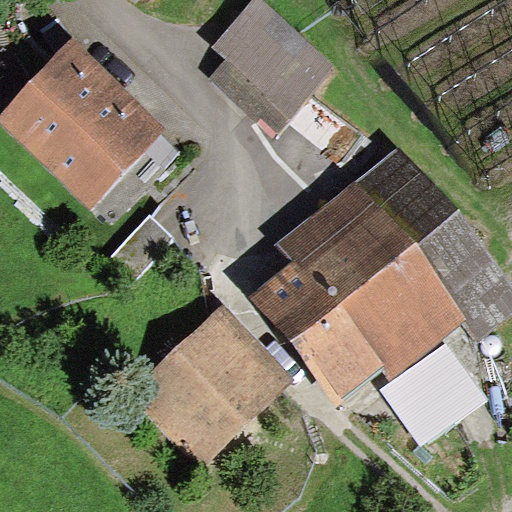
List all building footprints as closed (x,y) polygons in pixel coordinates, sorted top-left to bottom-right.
[(140,0),(148,12),(167,0),(140,0)] [(511,0),(377,0),(433,107),(511,65),(511,0)] [(258,8),(216,55),(229,67),(216,81),(275,134),(331,73),(258,8)] [(98,212),(111,224),(174,160),(70,59),(0,130),(0,135),(88,222),(98,212)] [(511,302),(398,164),(351,201),(467,336),(478,350),(511,326),(511,302)] [(250,311),(339,423),(382,389),(388,397),(448,351),(467,336),(351,201),(279,257),(294,277),(250,311)] [(152,223),(107,268),(131,291),(176,247),(152,223)] [(222,318),(137,395),(208,472),(292,394),(222,318)] [(448,351),(388,397),(384,400),(423,456),(488,408),(448,351)]
